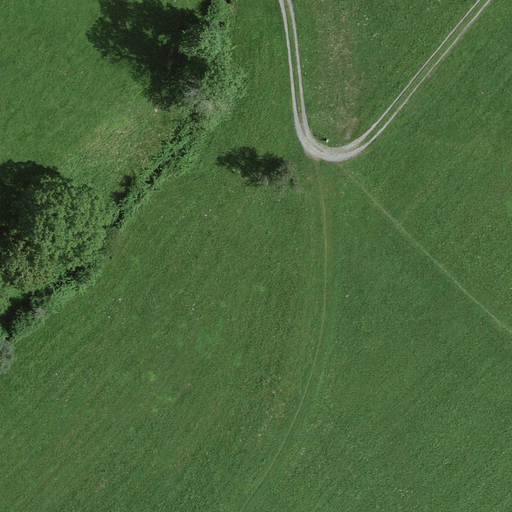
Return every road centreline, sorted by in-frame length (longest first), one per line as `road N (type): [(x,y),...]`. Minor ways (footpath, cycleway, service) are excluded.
road 1 (track): [(479,0),(353,151),(322,156)]
road 2 (track): [(322,156),(306,134),(286,0)]
